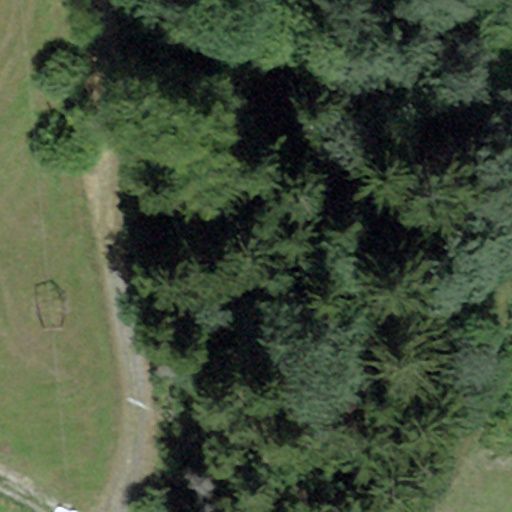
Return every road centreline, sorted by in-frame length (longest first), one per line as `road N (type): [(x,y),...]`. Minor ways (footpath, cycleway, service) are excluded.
road 1 (track): [(110,511),(125,497),(143,428),(141,370),(111,278),(98,0)]
road 2 (track): [(511,235),(456,367),(414,511)]
